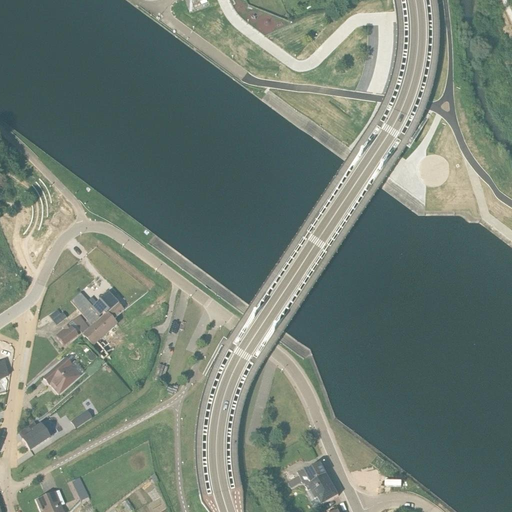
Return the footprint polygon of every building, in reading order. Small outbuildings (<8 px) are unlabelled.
[(442,178),(446,171),(434,164),(430,171),(442,178)] [(73,307),(87,322),(91,328),(117,305),(108,295),(93,309),(83,298),(73,307)] [(81,337),(103,362),(108,356),(107,355),(113,349),(108,343),(105,346),(100,341),(117,326),(113,322),(123,312),(117,305),(91,328),(88,331),(81,337)] [(56,312),(48,319),(56,328),(66,320),(62,315),(60,316),(56,312)] [(64,332),(55,339),(62,349),(79,337),(77,335),(78,334),(81,337),(88,331),(84,325),(79,319),(63,331),(64,332)] [(65,362),(42,382),(43,382),(47,387),(48,388),(58,398),(80,379),(78,377),(82,374),(73,365),(70,368),(65,362)] [(47,387),(43,382),(29,393),(34,399),(47,387)] [(71,420),(75,429),(93,422),(89,413),(71,420)] [(44,424),(53,437),(58,434),(48,421),(44,424)] [(40,427),(49,440),(53,437),(44,424),(40,427)] [(32,435),(21,442),(29,454),(49,440),(40,427),(39,426),(33,431),(30,432),(32,435)] [(18,437),(21,442),(32,435),(30,432),(33,431),(31,428),(18,437)] [(324,470),(318,459),(302,468),(303,470),(297,473),(299,477),(287,484),(291,490),(304,482),(324,470)] [(324,470),(304,482),(307,487),(304,488),(313,504),(337,492),(324,470)] [(70,483),(80,502),(89,498),(79,479),(70,483)] [(54,494),(36,502),(39,511),(62,511),(60,508),(64,506),(58,493),(54,495),(54,494)] [(281,498),(274,502),(278,509),(285,505),(281,498)] [(127,500),(122,503),(127,511),(130,511),(133,510),(127,500)]
